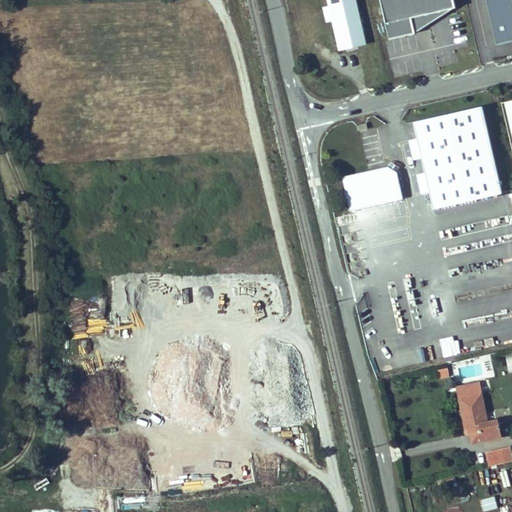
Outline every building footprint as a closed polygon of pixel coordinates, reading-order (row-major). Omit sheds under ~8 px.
[(327,0),(339,48),(365,41),(355,0),(327,0)] [(453,0),(378,0),(387,40),(414,35),(455,7),(453,0)] [(501,192),(483,117),(480,106),(413,122),(414,127),(430,197),(433,208),(443,205),(465,200),(493,194),(501,192)] [(366,129),(365,123),(356,125),(358,131),(366,129)] [(399,167),(390,161),(387,166),(395,172),(399,167)] [(402,198),(395,172),(387,166),(342,177),(349,210),(399,199),(402,198)] [(460,267),(449,269),(451,279),(462,276),(460,267)] [(449,375),(448,368),(438,370),(439,377),(449,375)] [(481,392),(478,383),(457,388),(458,397),(481,392)] [(501,435),(497,420),(487,422),(481,392),(458,397),(466,433),(470,433),(472,441),(501,435)] [(511,459),(511,452),(511,447),(502,449),(505,461),(511,459)] [(505,461),(502,449),(486,453),(489,465),(505,461)] [(495,497),(480,499),(482,511),(496,509),(495,497)]
